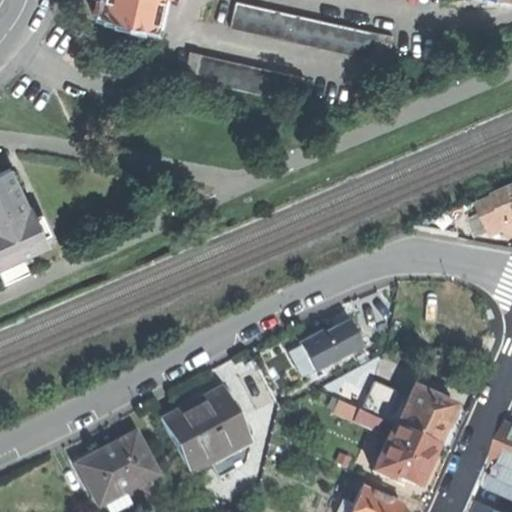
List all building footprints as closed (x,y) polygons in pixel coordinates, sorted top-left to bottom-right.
[(102,0),(100,11),(111,13),(114,0),(102,0)] [(114,0),(111,13),(154,23),(159,0),(114,0)] [(234,0),(229,25),(243,28),(249,1),(243,0),(234,0)] [(243,28),(255,30),(261,4),(249,1),(243,28)] [(255,30),(268,33),(274,7),(261,4),(255,30)] [(268,33),(281,36),(287,9),(274,7),(268,33)] [(281,36),(294,39),(300,12),(287,9),(281,36)] [(294,39),(308,42),(313,15),(300,12),(294,39)] [(308,42),(320,45),(326,18),(313,15),(308,42)] [(320,45),(333,48),(339,21),(326,18),(320,45)] [(333,48),(346,50),(352,24),(339,21),(333,48)] [(346,50),(359,53),(365,27),(352,24),(346,50)] [(359,53),(373,56),(378,30),(365,27),(359,53)] [(373,56),(388,60),(394,33),(378,30),(373,56)] [(184,76),(194,78),(200,51),(190,49),(184,76)] [(194,78),(208,81),(214,55),(200,51),(194,78)] [(208,81),(220,84),(226,57),(214,55),(208,81)] [(220,84),(234,87),(240,60),(226,57),(220,84)] [(234,87),(246,90),(252,63),(240,60),(234,87)] [(246,90),(259,93),(265,66),(252,63),(246,90)] [(259,93),(272,96),(278,69),(265,66),(259,93)] [(272,96),(285,99),(291,72),(278,69),(272,96)] [(285,99),(298,102),(304,75),(291,72),(285,99)] [(0,275),(2,279),(26,268),(19,253),(45,241),(33,214),(25,217),(20,206),(15,194),(18,192),(6,164),(0,166),(0,275)] [(511,189),(480,204),(492,233),(505,228),(511,225),(510,220),(511,219),(511,189)] [(28,202),(20,206),(25,217),(33,214),(31,208),(28,202)] [(477,236),(489,231),(481,213),(469,218),(477,236)] [(344,313),(283,344),(302,380),(364,349),(344,313)] [(378,388),(377,390),(391,396),(395,387),(381,380),(378,388)] [(162,417),(191,472),(214,460),(231,451),(225,441),(246,430),(222,385),(200,397),(202,402),(191,408),(182,413),(180,408),(162,417)] [(360,409),(367,413),(377,390),(378,388),(371,385),(360,409)] [(412,386),(395,425),(435,443),(440,432),(444,424),(452,422),(456,413),(452,407),(454,405),(412,386)] [(367,413),(381,419),(391,396),(377,390),(367,413)] [(334,411),(352,419),(357,408),(339,400),(334,411)] [(376,430),(381,419),(367,413),(360,409),(357,408),(352,419),(376,430)] [(511,466),(511,425),(506,423),(498,441),(491,457),(511,466)] [(395,425),(392,424),(372,470),(391,478),(393,474),(417,484),(425,466),(427,466),(430,460),(433,453),(431,452),(435,443),(395,425)] [(251,439),(246,430),(225,441),(231,451),(214,460),(221,473),(247,459),(251,439)] [(76,462),(98,504),(108,498),(123,491),(157,473),(136,431),(105,447),(76,462)] [(491,474),(511,482),(511,466),(491,457),(485,471),(491,474)] [(511,495),(511,482),(491,474),(488,484),(511,495)] [(397,511),(400,505),(359,488),(352,504),(342,500),(337,511),(397,511)] [(128,501),(123,491),(108,498),(113,509),(128,501)] [(500,511),(480,503),(476,511),(500,511)]
